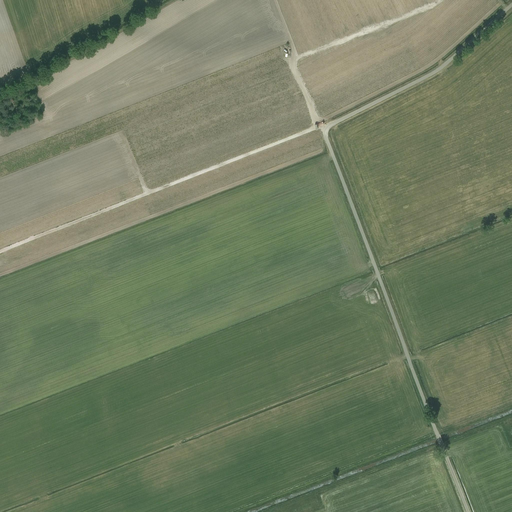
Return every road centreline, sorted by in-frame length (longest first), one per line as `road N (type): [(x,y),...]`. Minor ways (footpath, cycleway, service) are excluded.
road 1 (track): [(467,511),(322,130),(444,63)]
road 2 (track): [(231,511),(436,432)]
